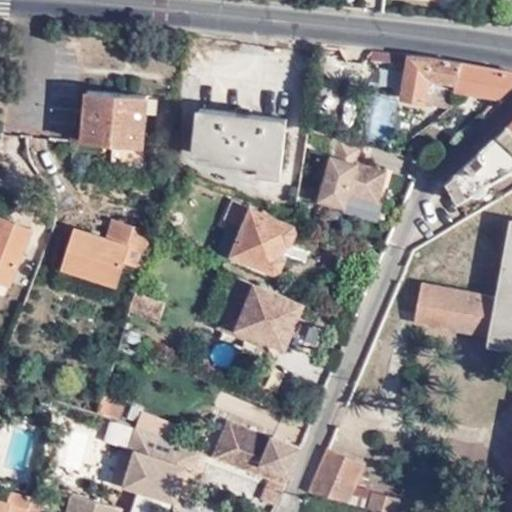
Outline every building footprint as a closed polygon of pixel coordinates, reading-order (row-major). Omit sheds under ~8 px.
[(406,63),(408,54),(370,51),(371,61),(406,65),(406,63)] [(426,56),(408,54),(406,63),(406,65),(400,95),(423,98),(426,83),(427,83),(432,83),(433,78),(455,82),(459,62),(426,56)] [(455,82),(454,88),(491,95),(499,97),(506,91),(511,84),(511,71),(459,62),(455,82)] [(454,88),(455,82),(433,78),(432,83),(427,83),(423,98),(450,103),(454,88)] [(86,92),(82,142),(141,146),(145,96),(86,92)] [(378,93),(372,119),(393,125),(400,99),(378,93)] [(282,118),(197,108),(192,151),(210,154),(210,158),(257,164),(256,172),(276,174),(282,118)] [(456,199),(511,167),(511,127),(508,124),(445,180),(456,199)] [(367,145),(316,132),(313,146),(327,150),(326,155),(333,157),(322,199),(347,207),(351,194),(379,202),(387,172),(362,165),(367,145)] [(240,223),(229,249),(271,267),(277,265),(281,254),(278,249),(283,240),(289,238),(293,227),(290,221),(249,204),(229,194),(220,214),(240,223)] [(511,213),(494,301),(418,287),(411,325),(487,339),(486,347),(511,351),(511,213)] [(0,285),(3,287),(29,229),(0,216),(0,285)] [(71,232),(57,272),(112,292),(120,270),(135,276),(148,239),(110,224),(103,243),(71,232)] [(241,277),(220,326),(265,345),(269,336),(240,325),(257,283),(241,277)] [(304,302),(257,283),(240,325),(269,336),(286,344),(304,302)] [(156,320),(162,302),(149,296),(132,290),(126,308),(156,320)] [(108,394),(102,408),(126,418),(132,405),(108,394)] [(286,484),(301,448),(274,437),(273,440),(228,422),(214,456),(271,479),(286,484)] [(198,468),(203,452),(185,446),(164,438),(139,428),(132,448),(139,450),(128,484),(177,499),(188,465),(198,468)] [(362,463),(327,448),(309,492),(325,497),(346,503),(354,482),(362,463)] [(277,505),(286,484),(271,479),(263,497),(277,505)] [(368,509),(373,491),(374,489),(354,482),(346,503),(368,509)] [(368,509),(381,511),(395,511),(399,498),(373,491),(368,509)] [(0,511),(6,511),(7,510),(13,511),(27,511),(31,498),(12,493),(9,502),(0,499),(0,511)] [(124,511),(125,511),(79,497),(74,511),(124,511)]
